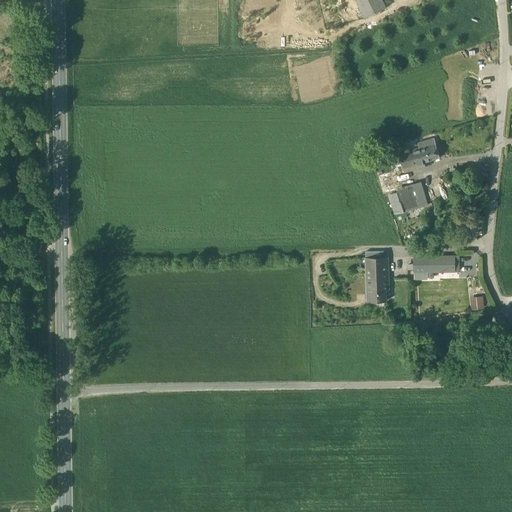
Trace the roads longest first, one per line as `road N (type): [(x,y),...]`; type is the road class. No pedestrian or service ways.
road 1 (unclassified): [(63,391),(511,381)]
road 2 (secondary): [(59,0),(63,391)]
road 3 (residential): [(511,319),(487,273),(504,52),(500,0)]
road 4 (secondary): [(64,511),(63,391)]
